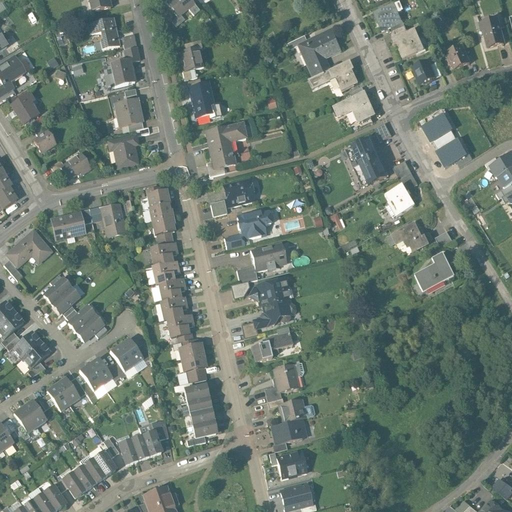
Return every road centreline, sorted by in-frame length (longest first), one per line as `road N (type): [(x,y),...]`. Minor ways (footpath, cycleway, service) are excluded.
road 1 (residential): [(183,166),(249,448)]
road 2 (residential): [(394,120),(511,308)]
road 3 (residential): [(0,412),(68,359),(0,270)]
road 4 (residential): [(90,511),(126,486),(249,448)]
road 5 (residential): [(141,0),(183,166)]
road 6 (residential): [(183,166),(42,202)]
road 7 (residential): [(342,0),(394,120)]
road 8 (residential): [(511,65),(394,120)]
